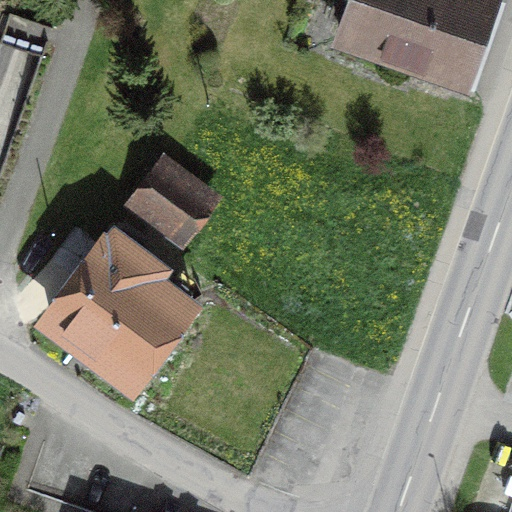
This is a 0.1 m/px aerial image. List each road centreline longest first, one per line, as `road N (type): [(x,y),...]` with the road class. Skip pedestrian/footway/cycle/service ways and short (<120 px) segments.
road 1 (secondary): [(511,191),(398,511)]
road 2 (unclassified): [(270,511),(0,356)]
